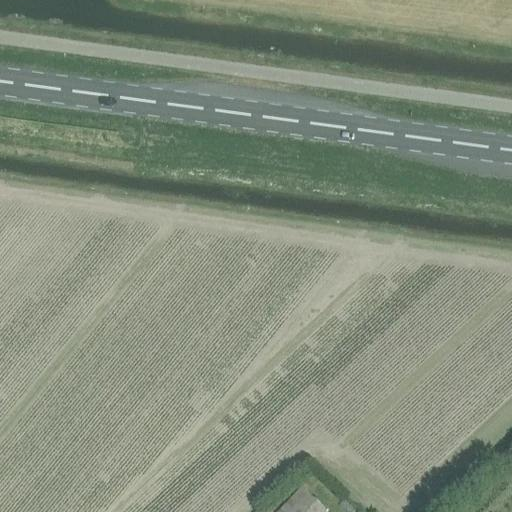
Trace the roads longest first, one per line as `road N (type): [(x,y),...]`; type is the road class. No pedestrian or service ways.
road 1 (unclassified): [(511,106),(0,36)]
road 2 (primary): [(511,151),(0,81)]
